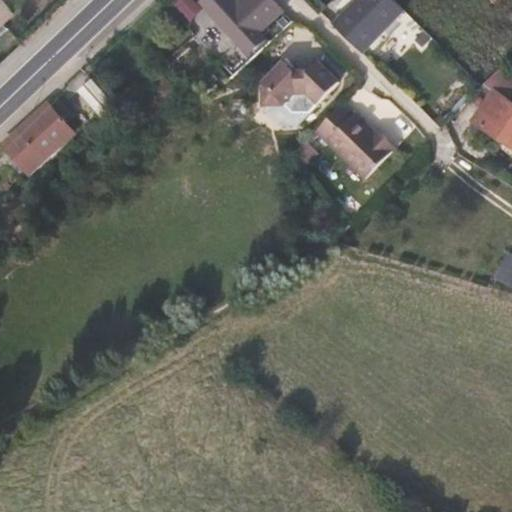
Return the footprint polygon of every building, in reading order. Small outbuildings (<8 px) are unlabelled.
[(0,0),(0,19),(2,21),(12,12),(0,0)] [(195,0),(237,46),(259,28),(238,5),(233,0),(195,0)] [(259,28),(283,11),(272,0),(242,0),(238,5),(259,28)] [(366,66),(414,19),(395,0),(369,0),(359,10),(334,34),(366,66)] [(317,56),(299,71),(280,55),(259,75),(256,99),(278,98),(289,109),(304,110),(317,101),(337,81),(317,56)] [(496,110),(508,96),(484,78),(466,100),(490,118),(496,110)] [(393,150),(378,134),(375,137),(344,103),(313,133),(356,181),(393,150)] [(84,138),(57,108),(12,149),(38,179),(84,138)] [(510,275),(511,272),(511,254),(501,265),(510,275)]
